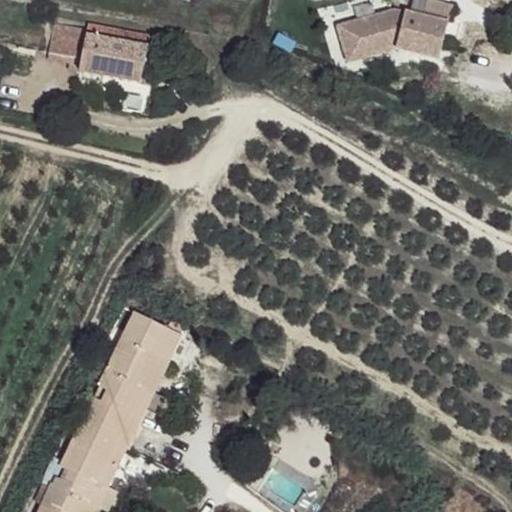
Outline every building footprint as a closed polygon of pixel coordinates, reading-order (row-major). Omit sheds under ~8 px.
[(403,15),(345,30),(355,66),(403,54),(445,66),(455,30),(403,15)] [(48,48),(73,54),(79,26),(54,21),(48,48)] [(89,23),(88,28),(147,40),(148,36),(89,23)] [(137,83),(147,40),(88,28),(79,26),(73,54),(78,56),(75,73),(137,83)] [(96,511),(179,332),(132,312),(42,511),(96,511)]
